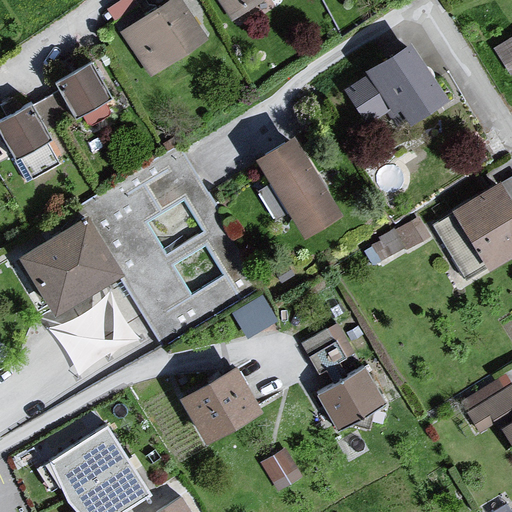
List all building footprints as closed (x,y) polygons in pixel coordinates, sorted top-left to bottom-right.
[(135,0),(117,0),(107,7),(114,17),(137,2),(135,0)] [(149,72),(207,34),(183,0),(162,0),(120,28),(149,72)] [(218,0),(231,18),(256,0),(218,0)] [(511,33),(494,45),(510,72),(511,71),(511,33)] [(366,73),(345,86),(367,122),(397,104),(407,119),(445,96),(408,36),(361,66),(366,73)] [(90,57),(53,78),(57,87),(72,112),(74,116),(112,94),(90,57)] [(57,87),(28,103),(42,129),(72,112),(57,87)] [(27,101),(0,115),(0,128),(27,178),(59,160),(42,129),(28,103),(27,101)] [(291,130),(252,154),(301,235),(340,211),(291,130)] [(179,143),(78,202),(84,212),(119,271),(162,344),(263,285),(179,143)] [(511,173),(500,180),(511,199),(511,173)] [(511,199),(500,180),(498,176),(450,205),(486,265),(511,249),(511,199)] [(84,212),(17,251),(52,310),(119,271),(84,212)] [(430,235),(418,214),(395,227),(405,245),(407,248),(430,235)] [(405,245),(395,227),(378,235),(379,239),(371,243),(380,259),(405,245)] [(285,261),(273,270),(281,280),(293,272),(285,261)] [(261,293),(231,310),(246,335),(276,318),(261,293)] [(337,321),(301,341),(318,371),(354,352),(337,321)] [(233,360),(177,392),(203,437),(259,405),(233,360)] [(382,397),(362,363),(316,391),(336,424),(382,397)] [(511,383),(511,382),(466,410),(478,430),(494,422),(498,428),(500,427),(498,423),(511,414),(511,383)] [(500,427),(511,445),(511,414),(498,423),(500,427)] [(103,420),(47,457),(63,497),(78,511),(115,511),(148,491),(103,420)] [(284,445),(260,460),(278,489),(301,474),(284,445)] [(190,511),(179,493),(149,511),(190,511)]
